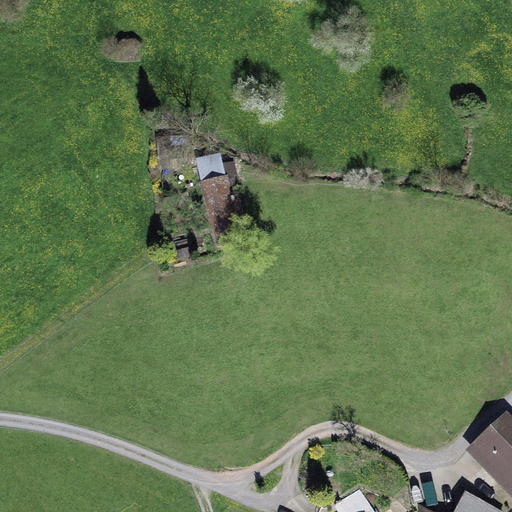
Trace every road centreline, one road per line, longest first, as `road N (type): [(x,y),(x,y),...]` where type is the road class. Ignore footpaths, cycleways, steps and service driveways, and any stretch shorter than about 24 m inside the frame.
road 1 (track): [(511,396),(471,439),(431,462),(337,429),(206,486)]
road 2 (track): [(268,511),(65,428),(0,422)]
road 3 (track): [(137,265),(0,359)]
